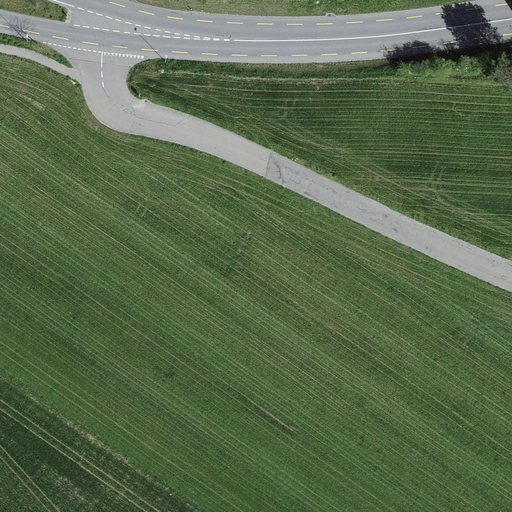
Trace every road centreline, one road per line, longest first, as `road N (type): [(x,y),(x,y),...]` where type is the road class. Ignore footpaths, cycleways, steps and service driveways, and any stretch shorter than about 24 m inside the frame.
road 1 (unclassified): [(511,277),(218,140),(106,99),(103,23)]
road 2 (primary): [(103,23),(242,40),(399,37),(511,20)]
